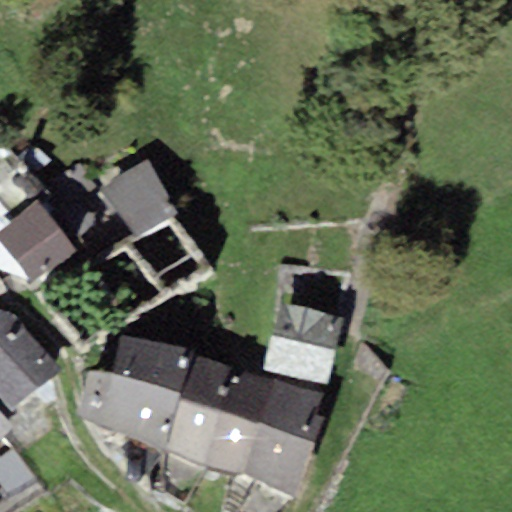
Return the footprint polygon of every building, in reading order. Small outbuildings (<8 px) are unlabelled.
[(141,170),(96,196),(122,241),(166,215),(141,170)] [(30,208),(0,230),(0,258),(23,288),(66,255),(30,208)] [(337,321),(269,305),(254,372),(321,387),(337,321)] [(0,307),(0,407),(6,415),(56,371),(0,307)] [(303,400),(112,348),(106,371),(73,362),(57,419),(282,480),(303,400)]
